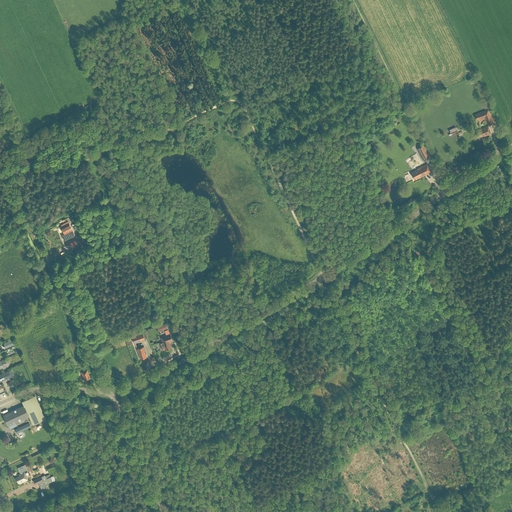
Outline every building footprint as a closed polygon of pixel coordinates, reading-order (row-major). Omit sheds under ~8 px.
[(487,125),(488,125),(493,123),(495,128),(497,127),(492,114),(490,114),(488,109),(476,114),(479,121),(484,119),(486,124),(487,124),(487,125)] [(491,133),(488,125),(487,125),(481,127),(482,128),(473,131),(475,137),(482,135),(482,136),(491,133)] [(417,149),(423,161),(430,157),(430,156),(431,155),(426,145),(417,149)] [(420,168),(412,172),(415,178),(421,175),(421,176),(431,172),(427,163),(420,167),(420,168)] [(62,227),(65,234),(62,235),(64,240),(74,236),(72,230),(73,230),(69,223),(68,222),(63,224),(64,226),(62,227)] [(85,243),(80,234),(76,236),(80,245),(85,243)] [(168,329),(164,331),(166,335),(161,337),(162,341),(159,342),(162,350),(165,349),(172,347),(169,341),(172,340),(170,334),(169,334),(168,329)] [(131,336),(134,343),(144,339),(142,333),(131,336)] [(136,348),(140,359),(147,356),(144,350),(145,350),(144,346),(140,347),(136,348)] [(0,361),(0,368),(8,365),(5,359),(0,361)] [(0,373),(0,381),(11,376),(14,375),(11,369),(9,370),(8,370),(0,373)] [(84,380),(90,377),(87,369),(81,371),(84,380)] [(33,424),(46,418),(35,395),(22,401),(24,405),(3,415),(8,425),(29,416),(33,424)] [(15,429),(17,433),(30,426),(28,422),(15,429)] [(19,476),(16,477),(19,483),(27,479),(24,473),(24,472),(23,472),(22,471),(24,471),(22,466),(18,467),(20,472),(21,473),(18,474),(19,476)] [(38,483),(40,487),(52,481),(51,476),(50,476),(49,474),(45,476),(44,474),(33,479),(35,484),(38,483)]
